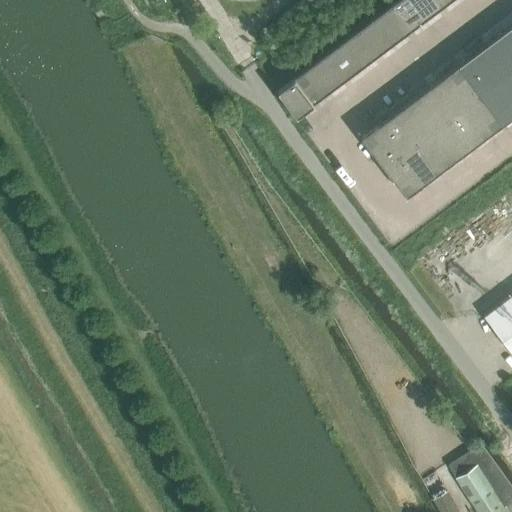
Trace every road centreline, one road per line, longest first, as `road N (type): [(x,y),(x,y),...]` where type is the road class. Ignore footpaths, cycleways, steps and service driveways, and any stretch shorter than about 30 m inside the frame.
road 1 (unclassified): [(511,429),(272,106),(233,84),(190,37)]
road 2 (track): [(152,511),(0,246)]
